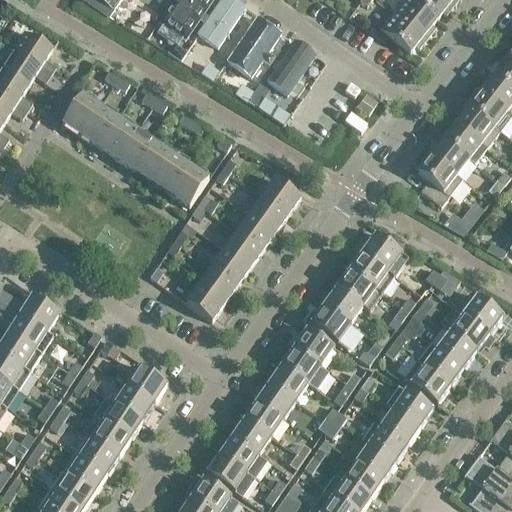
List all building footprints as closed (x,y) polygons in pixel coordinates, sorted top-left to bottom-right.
[(85,0),(84,3),(113,21),(125,0),(85,0)] [(187,35),(210,0),(179,0),(166,20),(187,35)] [(220,56),(248,14),(227,0),(226,0),(199,42),(220,56)] [(374,0),(373,0),(363,0),(360,6),(367,11),(374,0)] [(438,23),(408,0),(407,0),(394,16),(428,43),(436,33),(432,30),(438,23)] [(455,10),(442,0),(408,0),(438,23),(443,17),(447,20),(455,10)] [(442,0),(455,10),(462,0),(442,0)] [(428,43),(394,16),(380,34),(410,58),(416,51),(420,54),(428,43)] [(18,21),(14,28),(25,35),(29,28),(18,21)] [(252,83),(282,39),(260,25),(230,68),(252,83)] [(13,55),(51,80),(57,72),(46,65),(53,54),(25,36),(13,55)] [(289,104),(317,64),(293,47),(265,87),(289,104)] [(185,56),(175,48),(169,56),(179,64),(180,64),(186,56),(185,56)] [(13,55),(1,73),(29,91),(35,81),(46,88),(51,80),(13,55)] [(511,68),(506,64),(493,80),(511,94),(511,68)] [(219,76),(207,68),(201,77),(213,84),(213,85),(219,76)] [(0,73),(0,98),(28,116),(33,108),(22,101),(29,91),(1,73),(0,73)] [(119,82),(109,76),(105,83),(115,89),(119,82)] [(511,94),(493,80),(481,96),(511,120),(511,119),(507,116),(511,109),(511,94)] [(129,88),(119,82),(115,89),(125,96),(129,88)] [(253,97),(241,89),(236,98),(247,105),(247,106),(250,102),(253,97)] [(473,106),(468,112),(500,137),(511,120),(481,96),(476,93),(469,102),(472,104),(473,106)] [(0,98),(0,123),(5,127),(12,117),(22,124),(28,116),(0,98)] [(142,105),(152,111),(156,104),(146,98),(142,105)] [(62,128),(81,141),(100,111),(82,99),(62,128)] [(377,107),(369,101),(366,100),(357,111),(368,119),(377,107)] [(270,119),(275,110),(264,102),(258,111),(270,119)] [(167,111),(156,104),(152,111),(163,118),(167,111)] [(275,110),(270,119),(272,120),(284,128),(289,119),(275,110)] [(81,141),(99,152),(118,123),(100,111),(81,141)] [(468,112),(456,128),(487,153),(500,137),(468,112)] [(366,128),(350,116),(344,125),(360,136),(366,128)] [(189,133),(193,126),(183,120),(179,127),(189,133)] [(0,149),(4,152),(9,144),(0,138),(0,134),(5,127),(0,123),(0,149)] [(99,152),(117,164),(136,135),(118,123),(99,152)] [(193,126),(189,133),(199,139),(204,132),(193,126)] [(443,145),(469,164),(474,169),(487,153),(456,128),(443,145)] [(135,176),(154,147),(136,135),(117,164),(135,176)] [(227,155),(231,148),(221,142),(217,149),(227,155)] [(443,145),(431,161),(462,185),(457,180),(469,164),(443,145)] [(153,188),(172,159),(154,147),(135,176),(153,188)] [(171,200),(190,171),(172,159),(153,188),(171,200)] [(462,185),(431,161),(418,177),(428,186),(421,196),(441,212),(462,185)] [(222,174),(229,178),(235,168),(229,164),(222,174)] [(189,212),(209,183),(190,171),(171,200),(189,212)] [(229,178),(222,174),(215,184),(222,188),(229,178)] [(504,176),(496,186),(503,191),(511,182),(504,176)] [(262,203),(287,221),(301,203),(275,184),(262,203)] [(503,191),(496,186),(488,196),(495,201),(503,191)] [(511,192),(511,191),(503,201),(509,207),(511,203),(511,192)] [(198,211),(205,215),(212,205),(205,200),(198,211)] [(249,220),(275,239),(287,221),(262,203),(249,220)] [(205,215),(198,211),(191,221),(198,226),(205,215)] [(236,238),(262,256),(275,239),(249,220),(236,238)] [(452,234),(462,240),(469,232),(460,224),(452,234)] [(181,236),(174,246),(182,251),(189,240),(181,236)] [(361,257),(395,281),(408,263),(375,239),(376,238),(375,237),(361,257)] [(224,255),(250,273),(262,256),(236,238),(224,255)] [(182,251),(174,246),(167,257),(175,261),(182,251)] [(485,253),(501,263),(505,256),(489,246),(485,253)] [(211,272),(237,291),(250,273),(224,255),(211,272)] [(348,274),(383,299),(396,282),(395,281),(361,257),(348,274)] [(157,272),(150,282),(157,287),(163,277),(157,272)] [(199,290),(225,308),(237,291),(211,272),(199,290)] [(336,292),(364,312),(370,317),(383,299),(348,274),(336,292)] [(432,290),(440,279),(433,274),(425,285),(432,290)] [(432,290),(434,292),(439,295),(447,284),(440,279),(432,290)] [(186,308),(211,327),(225,308),(199,290),(186,308)] [(0,318),(3,320),(15,299),(3,292),(0,298),(0,318)] [(323,309),(351,330),(364,312),(336,292),(323,309)] [(16,317),(45,335),(57,317),(28,299),(29,298),(28,297),(16,317)] [(462,318),(490,339),(504,320),(503,320),(476,300),(462,318)] [(409,302),(401,313),(408,318),(416,308),(409,302)] [(419,313),(426,318),(434,308),(427,303),(419,313)] [(306,325),(338,348),(351,330),(323,309),(317,317),(313,314),(306,325)] [(408,318),(401,313),(393,322),(401,328),(408,318)] [(419,313),(411,323),(418,328),(426,318),(419,313)] [(4,336),(39,357),(50,339),(45,335),(16,317),(4,336)] [(462,318),(449,336),(477,357),(483,349),(488,352),(495,343),(490,339),(462,318)] [(306,333),(293,352),(321,372),(334,353),(306,333)] [(0,342),(0,358),(28,375),(39,357),(4,336),(0,342)] [(436,353),(464,374),(477,357),(449,336),(436,353)] [(102,341),(94,337),(87,347),(95,352),(102,341)] [(383,337),(375,347),(382,352),(390,342),(383,337)] [(393,348),(400,353),(408,343),(401,338),(393,348)] [(114,350),(107,345),(100,356),(107,360),(114,350)] [(382,352),(375,347),(367,357),(374,362),(382,352)] [(393,348),(385,358),(392,363),(400,353),(393,348)] [(430,348),(417,366),(451,391),(464,374),(436,353),(430,348)] [(328,376),(321,372),(293,352),(280,369),(309,389),(316,394),(328,376)] [(0,383),(17,394),(28,375),(0,358),(0,383)] [(75,382),(82,371),(75,366),(68,377),(75,382)] [(404,384),(436,408),(437,409),(451,391),(417,366),(404,384)] [(280,369),(268,387),(297,407),(309,389),(280,369)] [(126,390),(155,409),(168,389),(167,388),(166,389),(138,370),(126,390)] [(80,385),(87,390),(94,379),(87,375),(80,385)] [(75,382),(68,377),(61,387),(68,392),(75,382)] [(353,393),(360,383),(353,378),(345,388),(353,393)] [(361,392),(368,397),(375,387),(368,382),(361,392)] [(0,408),(5,412),(17,394),(0,383),(0,408)] [(87,390),(80,385),(73,396),(80,400),(87,390)] [(256,405),(285,425),(297,407),(268,387),(256,405)] [(353,393),(345,388),(338,399),(346,404),(353,393)] [(126,390),(114,408),(143,427),(155,409),(126,390)] [(392,413),(420,433),(433,415),(398,390),(385,409),(392,413)] [(368,397),(361,392),(354,402),(361,407),(368,397)] [(105,401),(93,419),(102,425),(131,445),(143,427),(114,408),(105,401)] [(51,418),(59,407),(51,402),(44,413),(51,418)] [(256,405),(243,423),(272,443),(285,425),(256,405)] [(56,421),(64,426),(71,415),(63,411),(56,421)] [(51,418),(44,413),(37,423),(45,428),(51,418)] [(332,428),(339,418),(332,413),(325,423),(332,428)] [(379,431),(408,451),(420,433),(392,413),(379,431)] [(332,428),(339,433),(346,423),(339,418),(332,428)] [(64,426),(56,421),(49,432),(57,436),(64,426)] [(231,440),(260,460),(272,443),(243,423),(231,440)] [(332,428),(325,423),(318,434),(325,438),(332,428)] [(102,425),(90,444),(119,463),(131,445),(102,425)] [(505,425),(490,446),(490,447),(491,446),(508,458),(496,474),(511,486),(511,432),(505,427),(506,426),(505,425)] [(367,449),(396,469),(408,451),(379,431),(374,427),(361,445),(367,449)] [(325,438),(327,440),(332,443),(339,433),(332,428),(325,438)] [(27,454),(35,443),(27,438),(20,449),(27,454)] [(231,440),(219,458),(255,483),(267,465),(260,460),(231,440)] [(119,463),(90,444),(86,441),(74,459),(107,481),(119,463)] [(32,457),(40,462),(47,451),(39,447),(32,457)] [(27,454),(20,449),(13,459),(21,464),(27,454)] [(303,464),(311,454),(303,449),(296,459),(303,464)] [(355,467),(383,487),(396,469),(367,449),(355,467)] [(312,463),(319,468),(326,458),(319,453),(312,463)] [(40,462),(32,457),(25,468),(33,472),(40,462)] [(255,483),(219,458),(206,477),(242,502),(255,483)] [(74,459),(62,477),(95,499),(107,481),(74,459)] [(303,464),(296,459),(289,470),(296,475),(303,464)] [(495,511),(511,490),(511,486),(496,474),(479,462),(480,461),(480,460),(464,481),(465,482),(466,481),(483,493),(471,509),(469,508),(469,509),(473,511),(495,511)] [(312,463),(304,473),(312,478),(319,468),(312,463)] [(383,487),(355,467),(343,484),(371,504),(383,487)] [(0,487),(3,490),(11,479),(3,474),(0,479),(0,487)] [(86,511),(95,499),(62,477),(50,495),(75,511),(86,511)] [(335,479),(323,497),(344,511),(365,511),(371,504),(343,484),(335,479)] [(202,482),(190,501),(205,511),(233,511),(238,506),(232,502),(202,482)] [(8,493),(16,498),(23,487),(15,483),(8,493)] [(279,484),(272,495),(279,500),(286,489),(279,484)] [(301,493),(294,488),(287,499),(294,504),(301,493)] [(511,511),(511,490),(495,511),(511,511)] [(16,498),(8,493),(1,504),(9,508),(16,498)] [(38,511),(75,511),(50,495),(38,511)] [(279,500),(272,495),(264,505),(272,510),(279,500)] [(312,511),(344,511),(323,497),(312,511)] [(288,511),(294,504),(287,499),(280,509),(284,511),(288,511)] [(205,511),(190,501),(182,511),(205,511)]
